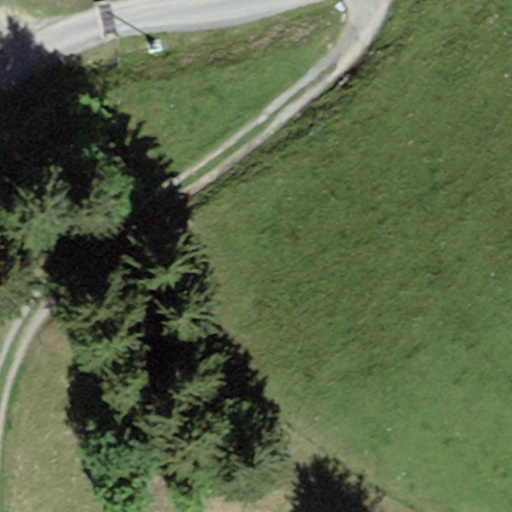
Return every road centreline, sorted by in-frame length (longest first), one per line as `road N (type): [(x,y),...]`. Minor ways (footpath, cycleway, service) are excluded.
road 1 (track): [(368,0),(361,40),(211,175),(79,255),(3,373),(0,402)]
road 2 (unclassified): [(251,0),(125,21),(0,65)]
